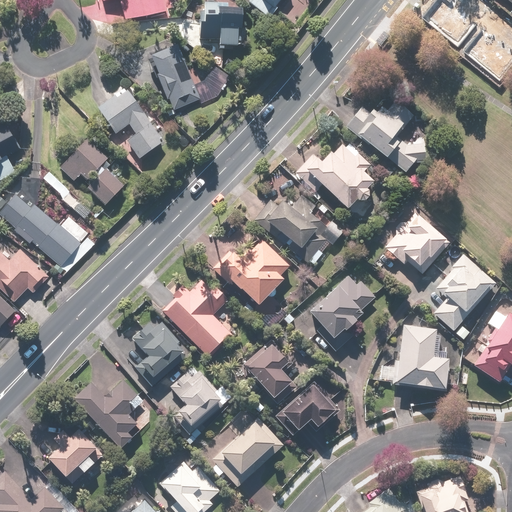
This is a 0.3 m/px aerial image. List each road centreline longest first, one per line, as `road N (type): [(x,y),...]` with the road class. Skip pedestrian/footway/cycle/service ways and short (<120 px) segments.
road 1 (primary): [(367,0),(268,123),(0,398)]
road 2 (residential): [(511,439),(456,435),(388,445),(356,461),(303,511)]
road 3 (residential): [(63,0),(87,30),(85,41),(80,51),(44,64),(29,64),(22,44),(46,3)]
